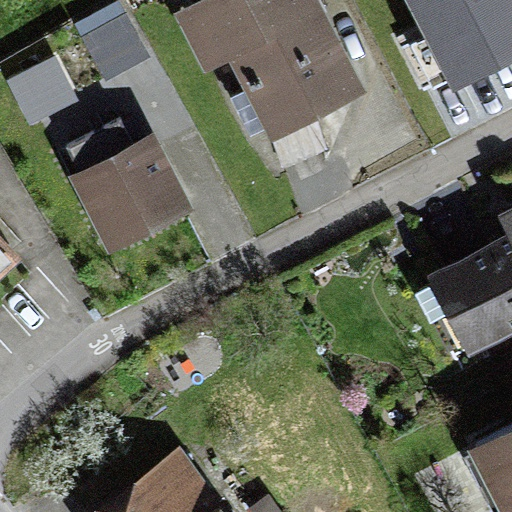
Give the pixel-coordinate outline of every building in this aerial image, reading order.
[(75,24),(82,37),(125,13),(118,0),(75,24)] [(166,0),(155,6),(188,67),(212,54),(259,141),(359,89),(312,0),(278,0),(274,2),(273,0),(166,0)] [(507,0),(390,0),(420,55),(511,6),(507,0)] [(82,37),(106,80),(149,56),(125,13),(82,37)] [(55,55),(6,80),(29,125),(78,100),(55,55)] [(70,176),(110,253),(193,210),(153,133),(70,176)] [(511,330),(511,200),(473,219),(483,241),(411,275),(451,359),(511,330)] [(0,279),(22,260),(0,236),(0,279)] [(511,511),(511,423),(456,452),(486,511),(511,511)] [(217,511),(166,442),(70,511),(217,511)]
